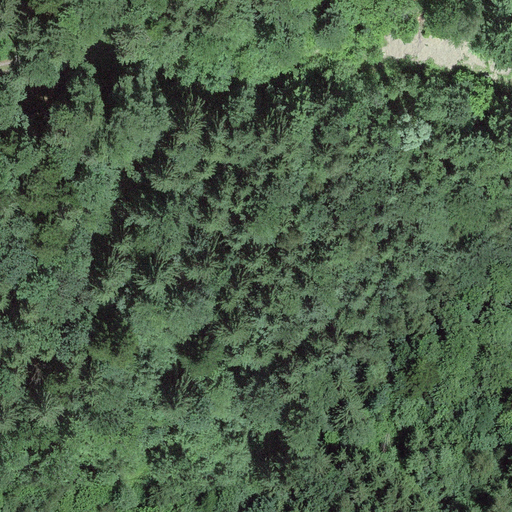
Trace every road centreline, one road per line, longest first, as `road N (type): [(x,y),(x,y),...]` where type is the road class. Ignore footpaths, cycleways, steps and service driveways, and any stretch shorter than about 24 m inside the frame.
road 1 (track): [(0,420),(68,435),(119,475),(137,477),(180,408),(227,405),(373,461),(464,511)]
road 2 (track): [(0,71),(282,0)]
